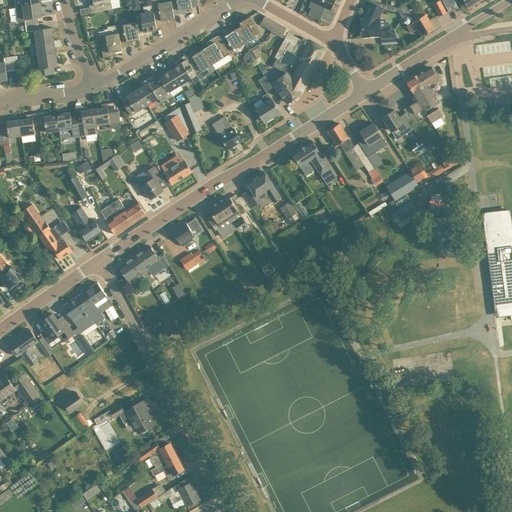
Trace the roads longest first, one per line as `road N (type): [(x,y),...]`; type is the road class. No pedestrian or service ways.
road 1 (tertiary): [(98,259),(365,92)]
road 2 (residential): [(227,500),(98,259)]
road 3 (residential): [(91,86),(236,0)]
road 4 (tertiary): [(0,331),(98,259)]
